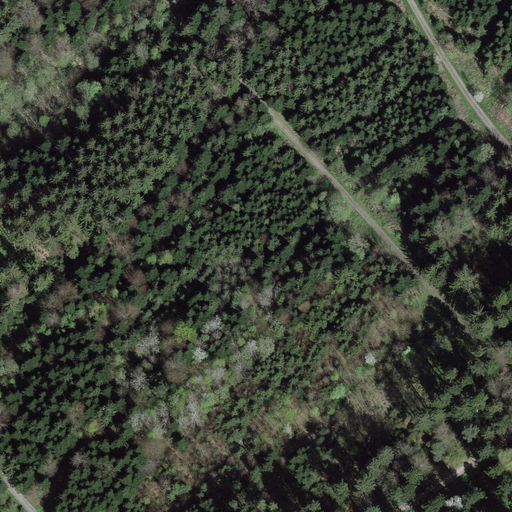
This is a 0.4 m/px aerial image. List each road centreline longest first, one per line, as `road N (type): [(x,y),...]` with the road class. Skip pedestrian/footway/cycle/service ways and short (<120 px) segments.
road 1 (track): [(165,0),(511,374)]
road 2 (track): [(511,145),(479,114),(410,0)]
road 3 (track): [(511,440),(395,511)]
